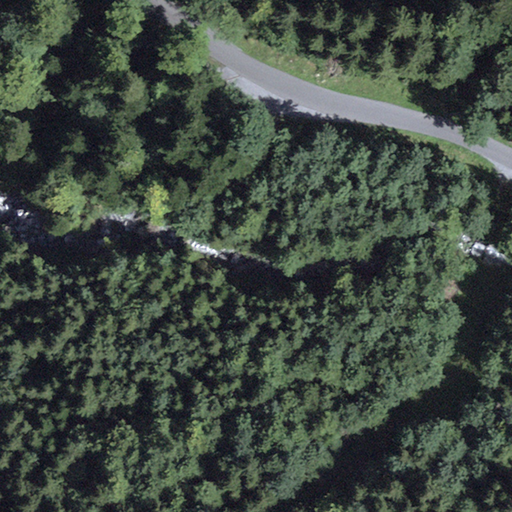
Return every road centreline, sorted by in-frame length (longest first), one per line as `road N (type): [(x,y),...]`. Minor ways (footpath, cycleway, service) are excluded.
road 1 (track): [(503,155),(483,337),(448,385),(291,511)]
road 2 (unclassified): [(147,0),(300,93),(441,129),(511,160)]
